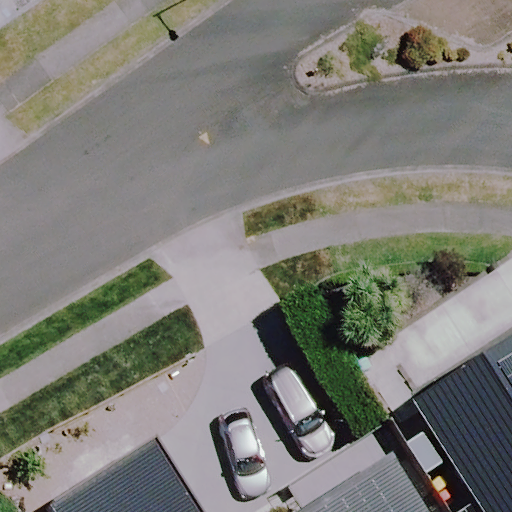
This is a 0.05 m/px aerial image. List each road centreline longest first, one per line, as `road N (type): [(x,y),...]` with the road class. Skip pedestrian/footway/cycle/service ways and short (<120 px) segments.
road 1 (residential): [(0,246),(207,128)]
road 2 (residential): [(389,101),(207,128)]
road 3 (residential): [(207,128),(272,24),(311,0)]
road 4 (residential): [(511,106),(389,101)]
